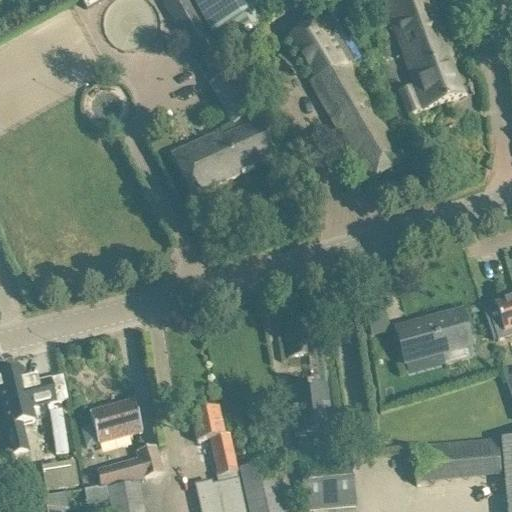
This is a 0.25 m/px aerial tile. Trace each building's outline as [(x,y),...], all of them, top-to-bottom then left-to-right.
[(187,0),(160,0),(173,22),(209,87),(231,74),(194,11),(187,0)] [(258,0),(190,0),(217,48),(269,19),(258,0)] [(452,58),(445,40),(428,0),(380,0),(407,66),(406,66),(414,87),(400,93),(402,98),(409,117),(463,97),(448,60),(452,58)] [(414,157),(404,140),(379,96),(371,100),(356,74),(366,68),(355,49),(352,50),(333,17),(292,41),(315,83),(312,85),(368,183),(414,157)] [(221,132),(171,156),(192,198),(239,178),(237,174),(275,158),(276,157),(260,122),(251,126),(248,119),(256,115),(233,73),(231,74),(209,87),(232,129),(222,134),(221,132)] [(511,331),(511,300),(494,306),(496,312),(485,316),(492,338),(511,331)] [(395,331),(400,350),(405,365),(443,355),(446,366),(474,359),(461,312),(395,331)] [(309,356),(304,321),(284,324),(289,359),(309,356)] [(1,378),(0,378),(0,391),(9,427),(5,428),(12,456),(26,452),(19,426),(34,422),(30,410),(66,401),(62,380),(36,387),(35,382),(24,385),(21,373),(11,376),(11,373),(1,376),(1,378)] [(289,392),(291,412),(294,438),(332,434),(331,434),(326,387),(289,392)] [(142,433),(140,425),(134,406),(121,410),(120,407),(89,415),(92,427),(81,430),(86,450),(98,446),(98,448),(143,435),(142,433)] [(245,511),(228,436),(224,438),(218,410),(190,416),(197,445),(210,442),(218,477),(216,478),(216,480),(219,479),(220,485),(199,490),(203,511),(245,511)] [(511,511),(511,440),(502,442),(507,511),(511,511)] [(497,442),(413,450),(416,487),(500,479),(497,442)] [(163,476),(157,453),(155,448),(135,454),(137,460),(96,472),(100,490),(144,481),(144,480),(163,476)] [(350,453),(301,458),(306,511),(355,507),(350,453)] [(282,511),(272,462),(239,469),(248,511),(282,511)] [(42,469),(46,497),(79,492),(75,464),(42,469)] [(144,511),(140,484),(107,490),(107,493),(109,503),(110,511),(144,511)] [(109,503),(107,493),(107,490),(98,491),(98,490),(84,493),(87,507),(109,503)] [(68,511),(66,495),(38,500),(39,511),(68,511)]
